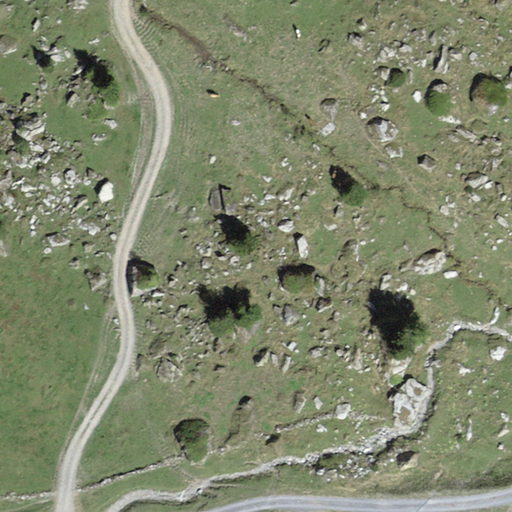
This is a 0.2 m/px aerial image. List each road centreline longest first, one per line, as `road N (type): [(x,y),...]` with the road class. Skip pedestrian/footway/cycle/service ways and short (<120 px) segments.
road 1 (track): [(121,0),(117,20),(169,108),(122,266),(128,352),(73,451),(63,511)]
road 2 (track): [(229,511),(265,502),(435,505),(511,495)]
